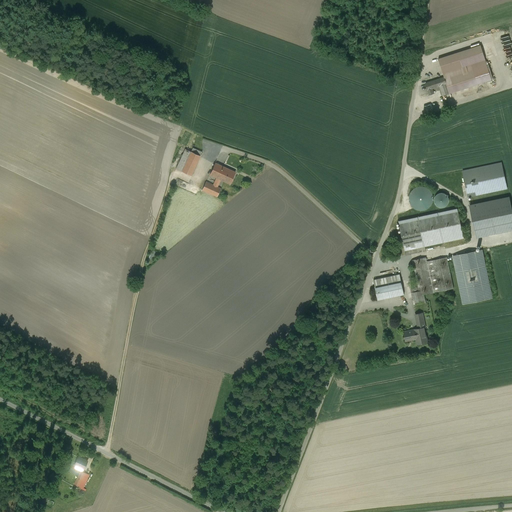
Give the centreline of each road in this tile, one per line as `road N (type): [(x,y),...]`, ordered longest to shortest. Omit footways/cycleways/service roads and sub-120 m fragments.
road 1 (unclassified): [(278,511),(398,202),(429,0)]
road 2 (track): [(107,454),(142,264),(173,177)]
road 3 (unclassified): [(0,400),(216,511)]
